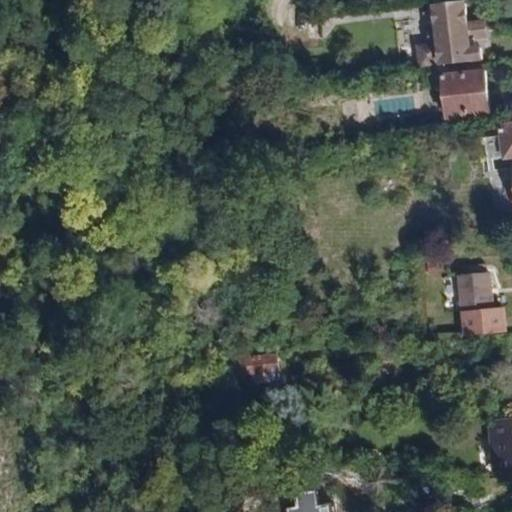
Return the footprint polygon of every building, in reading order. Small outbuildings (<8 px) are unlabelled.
[(467,1),(430,5),(433,39),(415,41),(419,69),(483,61),(481,43),(471,44),(467,1)] [(412,82),(438,79),(442,116),(484,112),(479,70),(438,74),(437,70),(410,74),(412,82)] [(511,120),(482,123),(486,159),(511,155),(511,120)] [(486,271),(458,272),(461,310),(488,308),(486,271)] [(488,308),(461,310),(462,334),(507,331),(505,307),(488,308)] [(270,372),(225,378),(228,396),(272,390),(270,372)] [(488,444),(511,441),(511,417),(486,420),(488,444)] [(511,441),(488,444),(490,468),(511,466),(511,441)] [(327,511),(328,511),(324,511),(321,511),(320,498),(301,500),(302,511),(327,511)]
